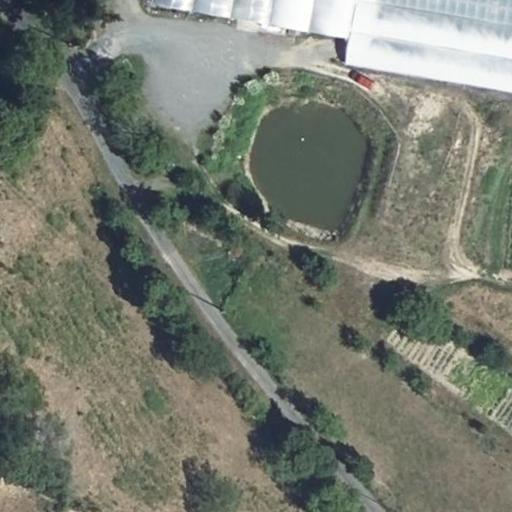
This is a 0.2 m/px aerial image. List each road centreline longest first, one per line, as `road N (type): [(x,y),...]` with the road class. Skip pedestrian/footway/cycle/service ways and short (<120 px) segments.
road 1 (unclassified): [(4,0),(39,33),(231,349),(373,511)]
road 2 (track): [(95,122),(94,78),(107,55),(113,0)]
